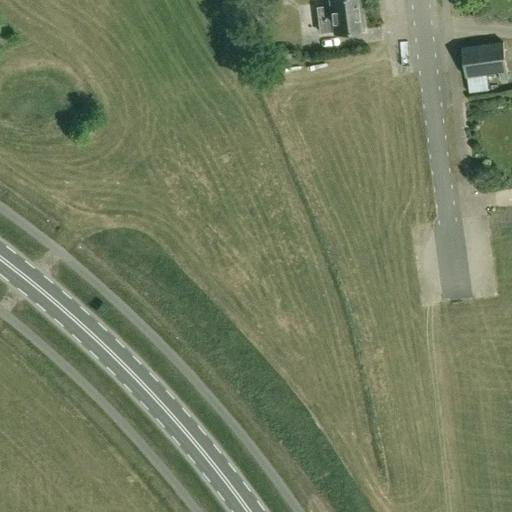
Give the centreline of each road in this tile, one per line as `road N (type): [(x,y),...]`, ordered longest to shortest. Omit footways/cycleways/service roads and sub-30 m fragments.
road 1 (primary): [(252,511),(167,412),(34,281),(0,259)]
road 2 (residential): [(457,301),(420,0)]
